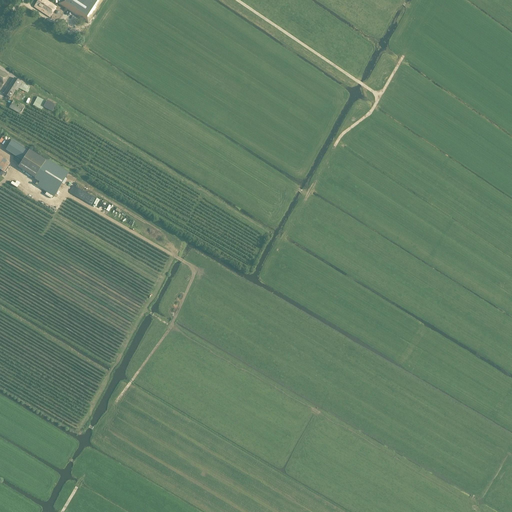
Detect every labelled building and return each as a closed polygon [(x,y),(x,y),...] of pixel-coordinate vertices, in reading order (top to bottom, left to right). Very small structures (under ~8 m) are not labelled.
[(50,17),(56,8),(45,0),(38,0),(34,7),(50,17)] [(61,0),(58,4),(88,24),(103,0),(61,0)] [(17,91),(22,83),(14,78),(4,94),(10,99),(15,91),(17,91)] [(37,97),(33,106),(42,110),(43,107),(52,112),(55,106),(47,101),(46,102),(37,97)] [(20,114),(24,107),(13,101),(9,108),(20,114)] [(11,142),(6,150),(22,161),(18,168),(35,178),(38,181),(37,183),(38,184),(37,186),(54,197),(57,193),(68,175),(46,160),(46,161),(29,151),(28,152),(11,142)] [(102,202),(74,188),(70,195),(99,208),(102,202)]
